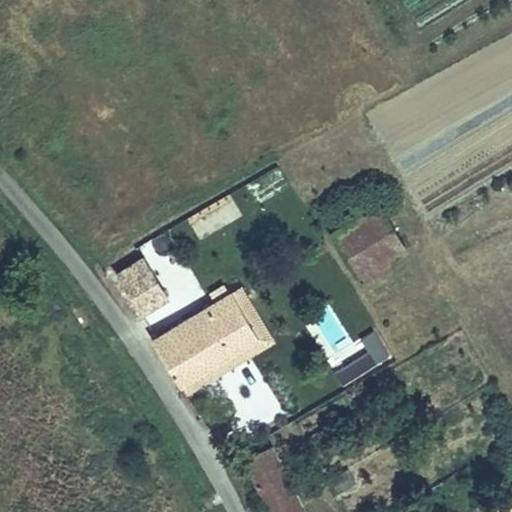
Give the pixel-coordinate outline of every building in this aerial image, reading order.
[(333,221),(359,261),(402,233),(376,193),(333,221)] [(170,302),(140,250),(118,263),(148,315),(170,302)] [(260,330),(233,286),(155,334),(182,378),(260,330)] [(389,364),(374,335),(351,347),(331,309),(309,320),(340,380),(362,369),(366,376),(389,364)] [(260,330),(182,378),(188,388),(266,340),(260,330)] [(305,511),(275,449),(250,461),(274,511),(305,511)]
